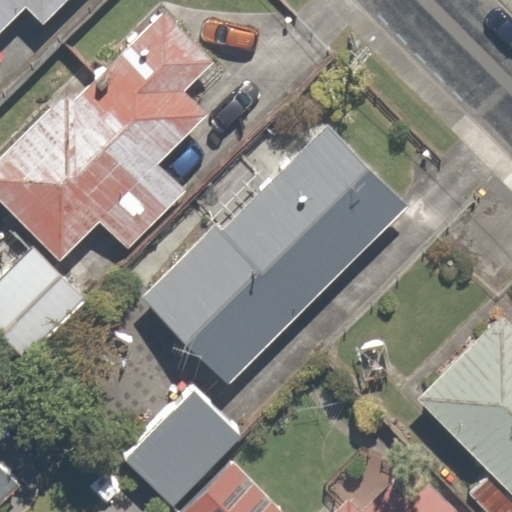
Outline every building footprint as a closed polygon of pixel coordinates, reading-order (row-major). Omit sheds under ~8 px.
[(49,0),(0,0),(0,26),(27,0),(38,11),(49,0)] [(161,6),(72,96),(60,84),(0,144),(0,191),(40,231),(58,249),(97,210),(131,244),(231,144),(188,102),(222,68),(161,6)] [(312,112),(139,285),(228,375),(402,202),(312,112)] [(88,297),(31,239),(0,270),(0,332),(27,359),(88,297)] [(511,511),(511,308),(499,296),(408,388),(479,459),(457,482),(487,511),(511,511)] [(117,448),(172,500),(224,446),(240,429),(185,377),(117,448)] [(292,511),(224,446),(172,500),(161,511),(292,511)] [(312,511),(468,511),(407,453),(368,494),(348,474),(312,511)] [(0,465),(0,490),(12,478),(0,465)]
